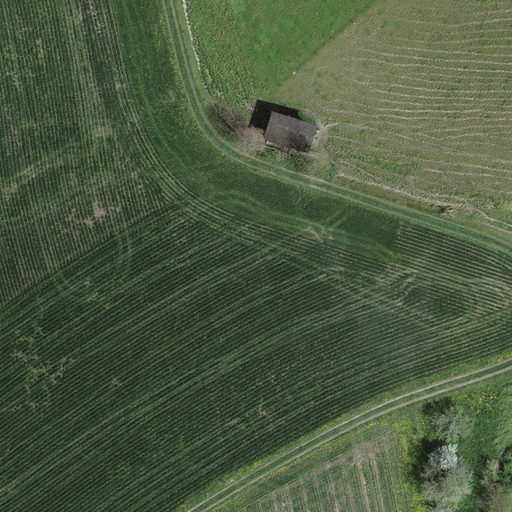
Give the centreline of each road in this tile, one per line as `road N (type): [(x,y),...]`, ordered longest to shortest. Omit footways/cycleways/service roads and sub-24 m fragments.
road 1 (track): [(511,248),(251,162),(218,142),(183,68),(168,0)]
road 2 (track): [(198,511),(332,433),(511,362)]
